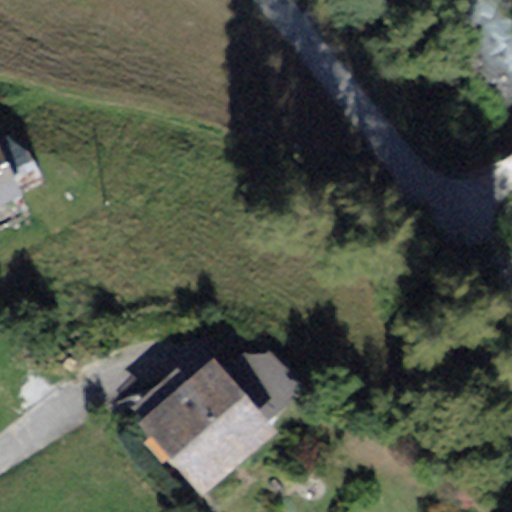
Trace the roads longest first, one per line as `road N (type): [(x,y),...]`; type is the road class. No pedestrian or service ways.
road 1 (track): [(264,0),(445,223),(511,320)]
road 2 (unknown): [(0,458),(102,376)]
